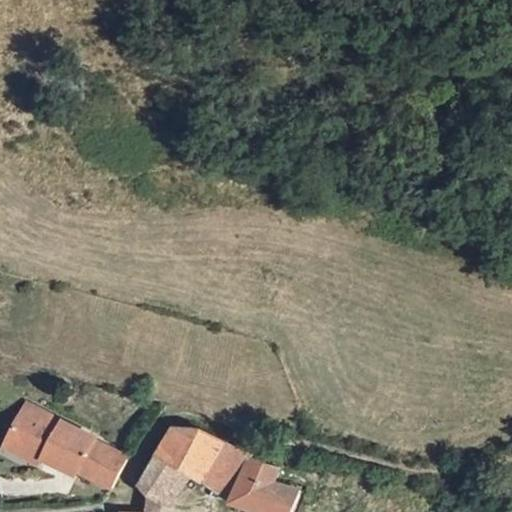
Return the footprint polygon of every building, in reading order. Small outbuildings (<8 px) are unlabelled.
[(81,470),(98,478),(110,454),(94,445),(97,439),(27,403),(8,439),(48,459),(78,475),(81,470)] [(252,461),(253,457),(195,433),(174,428),(159,457),(190,476),(205,483),(219,462),(246,474),(233,503),(255,511),(291,511),(301,492),(277,485),(281,469),(252,461)] [(48,459),(8,439),(5,446),(42,466),(48,459)] [(112,486),(126,463),(110,454),(98,478),(112,486)] [(175,499),(190,476),(159,457),(144,485),(161,500),(175,499)] [(207,484),(233,503),(246,474),(219,462),(205,483),(207,484)]
